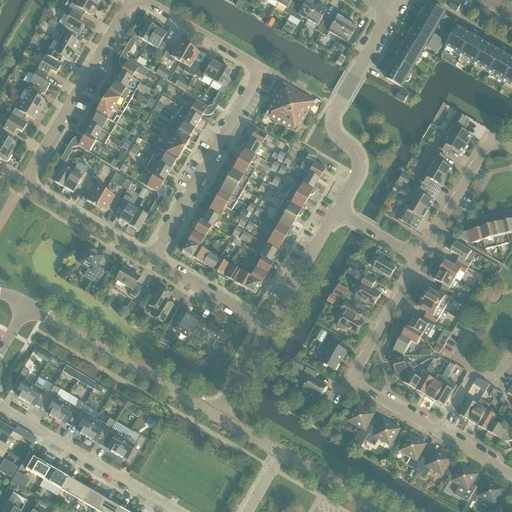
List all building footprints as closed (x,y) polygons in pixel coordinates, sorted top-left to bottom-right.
[(93,15),(98,7),(85,0),(78,0),(77,3),(73,0),(71,4),(68,2),(65,7),(69,10),(68,10),(82,18),(85,13),(90,16),(91,14),(93,15)] [(291,16),(297,5),(292,2),(292,0),(280,0),(278,4),(287,9),(284,13),(291,16)] [(308,21),(318,3),(312,0),(309,0),(308,0),(307,0),(302,9),(297,5),(291,16),(300,22),(302,18),(308,21)] [(457,12),(462,4),(454,0),(453,0),(449,7),(457,12)] [(240,2),(237,7),(242,10),(245,5),(240,2)] [(321,34),(327,23),(322,20),(327,11),(325,10),(326,8),(318,3),(308,21),(317,26),(314,30),(321,34)] [(446,17),(445,19),(443,17),(446,12),(430,3),(426,9),(428,10),(426,13),(450,27),(454,21),(446,17)] [(79,23),(82,18),(68,10),(67,13),(65,15),(69,17),(63,27),(75,34),(79,36),(85,26),(79,23)] [(446,34),(450,27),(426,13),(424,17),(422,16),(419,22),(435,31),(438,26),(440,28),(439,29),(446,34)] [(482,27),(486,19),(481,15),(476,24),(482,27)] [(338,38),(348,21),(340,16),(339,17),(337,17),(332,26),(327,23),(321,34),(327,37),(329,33),(338,38)] [(266,24),(271,27),(275,20),(270,17),(266,24)] [(341,45),(345,47),(344,47),(351,51),(357,40),(352,37),(357,28),(355,27),(356,25),(348,21),(338,38),(343,41),(341,45)] [(432,36),(435,31),(419,22),(415,28),(417,29),(415,32),(439,46),(443,40),(435,36),(434,37),(432,36)] [(148,44),(157,28),(147,23),(143,30),(138,28),(131,40),(136,43),(139,45),(142,40),(148,44)] [(60,32),(58,35),(62,37),(58,43),(75,53),(80,45),(79,44),(79,43),(72,38),(75,34),(63,27),(60,32)] [(168,45),(162,42),(166,34),(157,28),(148,44),(153,47),(151,51),(161,57),(168,45)] [(472,37),(471,36),(457,28),(447,46),(462,55),(472,37)] [(436,53),(439,46),(415,32),(413,36),(411,35),(408,40),(424,50),(427,45),(429,46),(428,48),(436,53)] [(296,41),(304,46),(307,40),(300,36),(296,41)] [(486,45),(473,37),(472,37),(462,55),(476,63),(486,45)] [(424,50),(408,40),(405,46),(403,44),(404,43),(396,38),(393,44),(417,59),(419,55),(420,56),(424,50)] [(125,50),(124,51),(128,53),(129,54),(136,43),(131,40),(125,50)] [(180,63),(189,47),(180,42),(175,49),(170,46),(163,57),(169,61),(172,63),(174,59),(180,63)] [(71,61),(75,53),(58,43),(53,52),(50,50),(46,56),(58,63),(58,62),(61,58),(68,62),(69,60),(71,61)] [(415,62),(417,59),(393,44),(389,51),(397,55),(398,54),(400,55),(397,59),(413,69),(416,63),(415,62)] [(501,54),(500,53),(486,45),(476,63),(491,72),(501,54)] [(201,65),(194,61),(199,53),(189,47),(180,63),(186,66),(183,71),(194,77),(195,76),(201,65)] [(123,53),(122,55),(120,58),(120,59),(119,60),(119,61),(119,62),(119,64),(120,65),(121,66),(121,67),(122,68),(123,69),(109,93),(108,92),(96,114),(97,114),(82,139),(81,138),(80,138),(79,138),(77,138),(76,138),(75,138),(74,139),(73,140),(72,141),(71,142),(69,146),(73,148),(79,147),(89,153),(96,142),(104,146),(141,84),(132,79),(139,67),(128,61),(127,55),(123,53)] [(511,72),(511,59),(502,54),(501,54),(491,72),(507,81),(511,72)] [(62,65),(58,62),(58,63),(46,56),(41,65),(38,63),(34,69),(48,77),(51,72),(56,75),(62,65)] [(136,63),(144,67),(147,62),(140,57),(136,63)] [(413,69),(397,59),(394,64),(392,63),(393,61),(385,57),(382,64),(406,77),(408,74),(410,75),(413,69)] [(213,82),(222,66),(212,61),(208,69),(201,65),(195,76),(202,80),(204,76),(213,82)] [(404,81),(406,77),(382,64),(378,69),(386,74),(387,72),(389,73),(386,79),(402,88),(406,82),(404,81)] [(171,72),(160,66),(156,74),(166,80),(171,72)] [(225,94),(232,82),(227,80),(232,72),(222,66),(213,82),(222,87),(220,92),(225,94)] [(45,82),(48,77),(34,69),(31,74),(35,76),(29,85),(41,92),(45,95),(50,85),(45,82)] [(174,85),(185,91),(190,83),(179,77),(174,85)] [(166,83),(161,80),(157,85),(163,89),(166,83)] [(315,102),(284,84),(283,83),(264,115),(296,134),(315,102)] [(38,97),(41,92),(29,85),(26,91),(29,93),(24,102),(41,112),(46,104),(44,103),(45,101),(38,97)] [(171,96),(174,91),(169,88),(166,93),(171,96)] [(396,98),(404,103),(409,95),(401,90),(396,98)] [(214,104),(218,106),(225,94),(220,92),(213,103),(214,104)] [(257,98),(253,104),(261,109),(265,103),(257,98)] [(159,199),(163,201),(163,200),(164,198),(165,197),(166,195),(166,194),(166,193),(166,192),(166,191),(166,189),(165,188),(164,187),(163,186),(162,186),(176,161),(177,162),(190,140),(189,140),(203,115),(204,116),(206,116),(207,116),(209,116),(210,116),(211,115),(212,114),(213,113),(214,112),(217,108),(213,106),(207,107),(197,101),(190,113),(182,108),(145,171),(153,175),(147,187),(157,193),(159,199)] [(36,120),(41,112),(24,102),(19,111),(15,109),(12,115),(24,121),(27,116),(34,121),(35,119),(36,120)] [(444,103),(440,110),(444,113),(448,106),(444,103)] [(449,109),(457,113),(460,107),(452,103),(449,109)] [(28,123),(24,121),(12,115),(7,124),(3,122),(0,127),(14,135),(17,130),(22,133),(28,123)] [(449,135),(468,145),(473,136),(462,130),(465,124),(454,118),(448,127),(452,130),(449,135)] [(11,140),(14,135),(0,127),(0,134),(0,135),(0,146),(12,154),(17,146),(15,145),(16,143),(11,140)] [(133,128),(130,133),(135,136),(138,131),(133,128)] [(250,166),(268,135),(257,128),(248,143),(245,144),(240,152),(241,155),(236,164),(233,165),(228,173),(229,176),(224,185),(221,186),(216,194),(217,197),(212,206),(208,206),(204,214),(205,218),(203,222),(201,221),(193,234),(185,247),(182,252),(197,261),(198,264),(206,269),(209,268),(218,273),(219,276),(226,281),(230,280),(255,295),(267,275),(274,263),(271,262),(274,258),(277,257),(282,249),(281,246),(286,237),(289,236),(294,229),(293,225),(298,216),(301,216),(306,208),(305,204),(310,196),(313,195),(318,187),(317,184),(326,169),(307,157),(300,168),(309,173),(297,193),(291,190),(266,232),(272,235),(260,256),(262,257),(256,269),(251,278),(199,248),(204,240),(211,228),(213,229),(225,208),(232,212),(256,170),(250,166)] [(462,154),(468,145),(449,135),(446,140),(442,138),(437,147),(448,154),(451,148),(462,154)] [(297,152),(301,145),(295,142),(292,149),(297,152)] [(0,146),(0,159),(5,163),(6,161),(7,162),(12,154),(0,146)] [(62,158),(61,160),(66,163),(73,151),(71,151),(67,148),(62,158)] [(430,168),(448,178),(454,169),(443,163),(446,157),(435,151),(429,160),(433,163),(430,168)] [(64,167),(66,163),(61,160),(54,172),(59,174),(54,182),(64,188),(73,172),(64,167)] [(129,168),(123,165),(120,171),(126,174),(129,168)] [(92,177),(81,171),(76,167),(73,172),(64,188),(73,194),(78,186),(85,190),(92,177)] [(443,187),(448,178),(430,168),(427,173),(423,171),(418,180),(429,187),(432,181),(443,187)] [(132,182),(116,173),(111,182),(127,191),(132,182)] [(105,191),(100,188),(103,184),(92,177),(85,190),(91,194),(87,201),(96,207),(105,191)] [(411,201),(429,211),(435,202),(423,196),(427,190),(416,183),(410,193),(414,195),(411,201)] [(105,191),(96,207),(106,213),(115,197),(105,191)] [(399,210),(404,196),(397,193),(391,208),(399,210)] [(135,202),(126,196),(118,209),(124,213),(119,220),(129,226),(138,210),(132,207),(135,202)] [(150,212),(155,215),(155,214),(156,213),(157,211),(161,203),(158,201),(156,200),(150,212)] [(424,220),(429,211),(411,201),(408,206),(404,203),(399,213),(396,218),(407,224),(410,219),(413,214),(424,220)] [(155,215),(150,212),(147,216),(138,210),(129,226),(139,232),(143,224),(148,227),(155,215)] [(239,216),(243,218),(245,219),(248,214),(242,211),(239,216)] [(510,244),(508,235),(504,222),(492,226),(498,247),(510,244)] [(486,250),(498,247),(492,226),(480,229),(484,241),(486,250)] [(468,232),(471,244),(475,243),(484,241),(480,229),(468,232)] [(459,238),(471,244),(468,232),(462,233),(459,238)] [(475,257),(470,255),(472,251),(457,242),(451,252),(460,258),(458,262),(469,268),(472,262),(475,257)] [(97,284),(104,271),(97,267),(103,256),(87,247),(78,262),(89,269),(84,276),(97,284)] [(390,279),(397,267),(392,264),(394,260),(378,251),(375,257),(380,259),(374,269),(390,279)] [(359,265),(352,261),(349,266),(357,270),(359,265)] [(446,261),(440,271),(456,279),(461,282),(465,274),(469,268),(458,262),(455,266),(446,261)] [(135,298),(142,288),(136,285),(140,278),(123,268),(116,280),(132,290),(130,295),(135,298)] [(489,269),(483,271),(485,278),(491,276),(489,269)] [(460,282),(456,279),(440,271),(435,280),(444,285),(441,290),(452,296),(460,282)] [(373,308),(381,294),(372,289),(375,284),(365,278),(362,284),(364,285),(357,298),(373,308)] [(343,301),(349,290),(339,284),(333,295),(338,298),(343,301)] [(467,287),(465,292),(473,296),(475,291),(467,287)] [(163,323),(169,312),(163,309),(171,295),(159,289),(149,306),(157,310),(153,317),(163,323)] [(452,296),(441,290),(439,294),(430,289),(428,293),(427,293),(426,293),(425,294),(424,294),(423,295),(423,296),(422,296),(422,297),(424,299),(444,310),(452,296)] [(184,290),(176,297),(181,302),(189,295),(184,290)] [(338,298),(333,295),(329,301),(335,305),(338,298)] [(444,310),(424,299),(422,297),(421,298),(421,299),(421,300),(420,300),(420,302),(420,303),(421,304),(418,308),(427,313),(425,318),(436,324),(444,310)] [(133,303),(128,310),(132,314),(138,307),(133,303)] [(345,313),(339,325),(357,336),(364,323),(355,318),(358,313),(345,305),(342,310),(345,313)] [(143,311),(137,308),(134,314),(139,317),(143,311)] [(199,338),(207,323),(185,309),(173,329),(186,337),(190,336),(191,334),(199,338)] [(436,324),(425,318),(422,322),(413,317),(408,326),(423,336),(423,335),(428,338),(436,324)] [(232,336),(231,333),(232,331),(213,320),(211,324),(207,323),(199,338),(206,342),(209,341),(211,337),(217,341),(214,346),(215,350),(220,353),(227,340),(230,339),(232,336)] [(418,345),(423,336),(408,326),(402,336),(412,342),(414,343),(418,345)] [(442,335),(449,339),(452,334),(445,330),(442,335)] [(329,347),(321,362),(335,370),(342,359),(343,360),(347,352),(341,348),(344,342),(328,333),(322,343),(329,347)] [(404,356),(412,342),(402,336),(394,350),(392,354),(393,359),(404,356)] [(438,344),(434,351),(440,355),(444,348),(438,344)] [(411,362),(406,364),(404,356),(393,359),(397,375),(399,379),(402,382),(408,372),(413,369),(411,362)] [(297,364),(292,372),(299,377),(304,368),(297,364)] [(317,396),(321,398),(327,387),(315,380),(318,374),(308,368),(302,378),(308,382),(304,388),(306,389),(304,391),(305,395),(312,399),(316,398),(317,396)] [(25,402),(35,384),(26,379),(30,372),(24,369),(10,391),(16,395),(15,396),(19,398),(18,398),(25,402)] [(72,369),(69,375),(78,381),(81,375),(82,374),(72,369)] [(422,380),(413,375),(415,370),(413,369),(408,372),(402,382),(417,390),(422,380)] [(81,375),(78,381),(88,386),(91,380),(82,374),(81,375)] [(435,401),(447,380),(448,380),(438,374),(435,380),(426,396),(435,401)] [(435,380),(425,375),(422,380),(417,390),(426,396),(435,380)] [(476,380),(474,384),(486,391),(490,384),(480,379),(476,380)] [(459,388),(457,387),(457,386),(447,380),(435,401),(445,407),(452,396),(454,397),(459,388)] [(50,393),(44,389),(44,390),(35,384),(25,402),(31,406),(31,405),(35,407),(35,406),(41,409),(44,404),(50,393)] [(55,420),(65,402),(56,397),(60,390),(54,386),(50,393),(44,404),(41,409),(43,411),(43,412),(47,414),(46,415),(55,420)] [(65,402),(55,420),(61,423),(62,423),(65,425),(66,424),(72,427),(75,422),(81,411),(85,405),(79,401),(70,395),(65,402)] [(478,405),(469,400),(465,405),(460,415),(469,421),(478,405)] [(488,411),(487,411),(490,405),(481,400),(478,405),(469,421),(478,426),(488,411)] [(366,441),(373,429),(373,427),(369,425),(371,420),(369,411),(358,405),(352,416),(354,424),(362,429),(361,432),(360,431),(353,443),(362,448),(366,441)] [(135,416),(139,418),(143,411),(137,408),(134,413),(135,416)] [(87,415),(81,411),(75,422),(81,425),(77,432),(80,434),(86,438),(96,420),(87,415)] [(494,422),(497,416),(488,411),(478,426),(488,432),(494,422)] [(151,418),(142,413),(138,421),(146,426),(151,418)] [(508,430),(498,424),(502,419),(497,416),(494,422),(488,432),(502,440),(508,430)] [(112,429),(116,423),(109,419),(105,426),(96,420),(86,438),(92,442),(93,441),(96,443),(100,436),(103,438),(104,437),(107,438),(112,429)] [(121,433),(123,430),(137,437),(141,430),(120,419),(114,430),(121,433)] [(0,449),(6,453),(13,442),(8,439),(13,431),(0,422),(0,449)] [(373,429),(366,441),(376,446),(380,439),(386,443),(394,441),(400,430),(389,423),(381,425),(377,431),(373,429)] [(18,427),(14,433),(23,439),(27,433),(18,427)] [(118,433),(112,429),(107,438),(112,441),(107,449),(111,452),(117,456),(127,438),(118,433)] [(511,441),(511,429),(508,430),(502,440),(507,442),(511,441)] [(402,439),(400,444),(403,446),(406,455),(412,458),(408,465),(417,471),(424,459),(420,456),(423,450),(421,442),(410,435),(406,442),(402,439)] [(127,438),(117,456),(123,459),(127,461),(127,460),(133,463),(146,440),(140,437),(136,444),(127,438)] [(424,459),(417,471),(427,477),(431,470),(438,473),(446,471),(452,460),(441,453),(433,455),(429,461),(424,459)] [(33,458),(26,470),(36,476),(44,480),(51,468),(52,466),(44,462),(43,463),(33,458)] [(17,468),(5,461),(0,468),(0,471),(11,478),(17,468)] [(468,503),(470,500),(477,488),(477,487),(473,484),(478,475),(462,465),(452,482),(460,486),(455,495),(468,503)] [(60,473),(51,468),(44,480),(61,490),(68,478),(69,477),(61,472),(60,473)] [(20,479),(22,475),(17,472),(14,477),(11,484),(18,488),(23,491),(28,484),(20,479)] [(77,483),(68,478),(61,490),(78,500),(85,488),(87,487),(78,482),(77,483)] [(477,488),(470,500),(475,503),(479,497),(489,503),(498,501),(504,490),(493,483),(485,485),(482,490),(477,488)] [(94,494),(85,488),(78,500),(95,510),(102,498),(103,498),(104,497),(95,492),(94,494)] [(3,510),(1,511),(21,511),(25,506),(28,501),(18,496),(13,504),(8,502),(3,510)] [(112,504),(103,498),(102,498),(95,510),(98,511),(117,511),(120,508),(121,507),(113,502),(112,504)]
